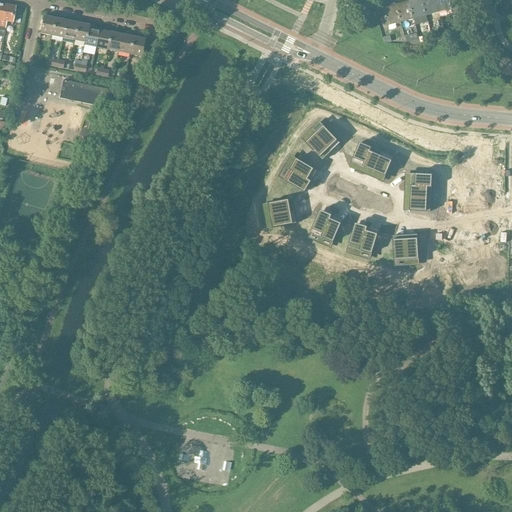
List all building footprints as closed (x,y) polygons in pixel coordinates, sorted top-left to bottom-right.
[(421,0),(415,0),(409,2),(413,20),(426,16),(421,0)] [(435,0),(421,0),(426,16),(439,13),(435,0)] [(449,0),(435,0),(439,13),(452,9),(449,0)] [(409,2),(396,5),(401,23),(413,20),(409,2)] [(15,6),(5,5),(0,35),(4,37),(6,22),(12,23),(15,6)] [(401,23),(396,5),(383,8),(383,9),(378,10),(380,17),(385,16),(388,26),(401,23)] [(49,18),(43,16),(40,34),(51,36),(55,16),(50,15),(49,18)] [(66,21),(60,20),(61,17),(55,16),(51,36),(62,38),(66,21)] [(77,21),(72,19),(71,22),(66,21),(62,38),(74,41),(77,21)] [(88,26),(83,24),(83,22),(77,21),(74,41),(84,43),(84,45),(88,26)] [(99,30),(93,29),(94,27),(88,26),(84,45),(95,48),(99,30)] [(105,29),(104,32),(99,30),(95,48),(107,50),(110,30),(105,29)] [(121,35),(116,34),(116,31),(110,30),(107,50),(118,52),(121,35)] [(127,33),(127,36),(121,35),(118,52),(129,54),(133,35),(127,33)] [(416,34),(405,37),(407,43),(418,40),(416,34)] [(144,40),(138,38),(139,36),(133,35),(129,54),(141,57),(144,40)] [(113,91),(62,80),(59,99),(109,109),(113,91)] [(19,119),(18,123),(26,126),(30,113),(26,112),(24,120),(19,119)] [(324,126),(315,134),(332,152),(341,144),(324,126)] [(315,134),(306,143),(323,161),(332,152),(315,134)] [(360,143),(352,162),(363,167),(372,148),(360,143)] [(372,148),(363,167),(374,172),(383,152),(372,148)] [(383,152),(374,172),(386,177),(394,157),(383,152)] [(297,159),(290,169),(312,182),(318,171),(297,159)] [(290,169),(284,180),(305,193),(312,182),(290,169)] [(412,174),(411,186),(432,187),(433,175),(412,174)] [(411,186),(410,198),(431,199),(432,187),(411,186)] [(226,194),(221,212),(232,215),(236,197),(226,194)] [(410,198),(410,211),(431,212),(431,199),(410,198)] [(293,199),(269,203),(271,216),(295,211),(293,199)] [(320,210),(311,233),(322,238),(332,215),(320,210)] [(295,211),(271,216),(273,228),(298,224),(295,211)] [(332,215),(322,238),(334,243),(343,220),(332,215)] [(355,223),(348,247),(360,251),(367,227),(355,223)] [(367,227),(360,251),(372,254),(379,231),(367,227)] [(405,235),(393,236),(394,261),(407,260),(405,235)] [(418,235),(405,235),(407,260),(419,259),(418,235)]
